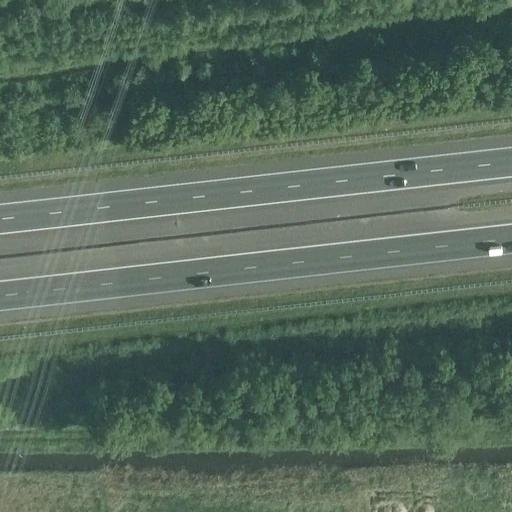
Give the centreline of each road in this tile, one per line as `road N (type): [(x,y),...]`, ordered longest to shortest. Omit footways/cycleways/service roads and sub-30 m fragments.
road 1 (motorway): [(0,300),(511,242)]
road 2 (motorway): [(511,165),(0,223)]
